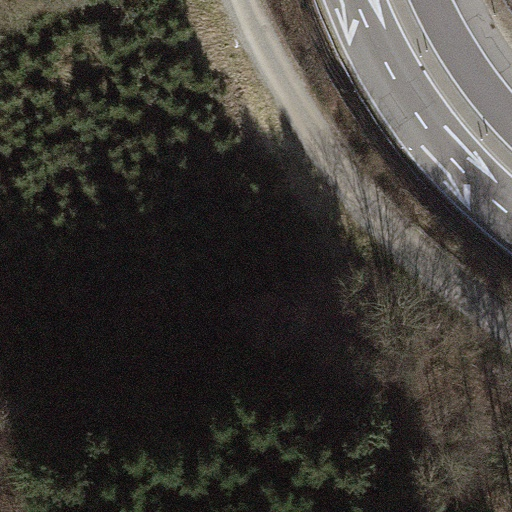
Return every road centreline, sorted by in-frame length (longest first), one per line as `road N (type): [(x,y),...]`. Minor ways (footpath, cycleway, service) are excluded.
road 1 (track): [(246,0),(279,82),(375,213),(511,316)]
road 2 (motorway): [(352,0),(426,130),(472,187),(511,220)]
road 3 (motorway): [(511,112),(440,0)]
